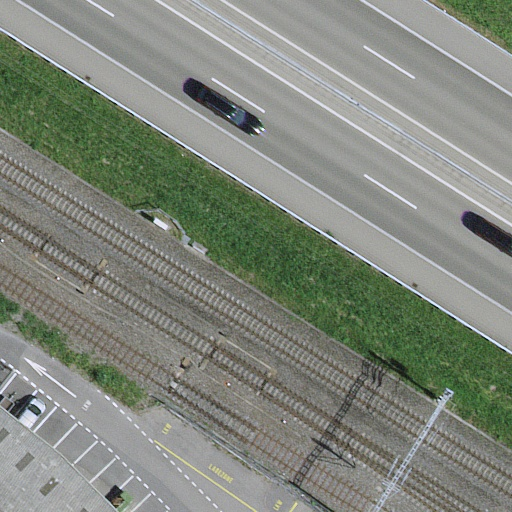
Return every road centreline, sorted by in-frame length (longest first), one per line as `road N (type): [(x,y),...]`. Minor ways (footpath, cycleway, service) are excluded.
road 1 (motorway): [(76,0),(511,274)]
road 2 (motorway): [(511,140),(289,0)]
